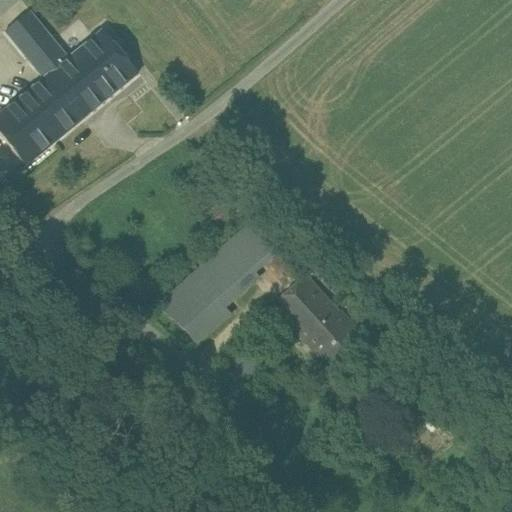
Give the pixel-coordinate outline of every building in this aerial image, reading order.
[(17,0),(0,0),(0,17),(19,2),(17,0)] [(66,60),(28,14),(12,27),(49,74),(66,60)] [(49,74),(12,27),(4,34),(41,81),(49,74)] [(101,32),(66,60),(102,104),(136,76),(101,32)] [(41,81),(0,114),(0,137),(25,168),(102,104),(66,60),(49,74),(41,81)] [(248,224),(170,294),(207,334),(230,313),(220,301),(274,253),(248,224)] [(306,276),(275,304),(307,340),(339,312),(306,276)] [(207,334),(170,294),(157,305),(190,334),(197,342),(207,334)] [(339,312),(307,340),(332,368),(364,340),(339,312)] [(246,346),(223,366),(240,386),(263,366),(246,346)] [(389,438),(364,412),(352,424),(377,449),(389,438)] [(400,458),(386,444),(377,453),(390,467),(400,458)]
